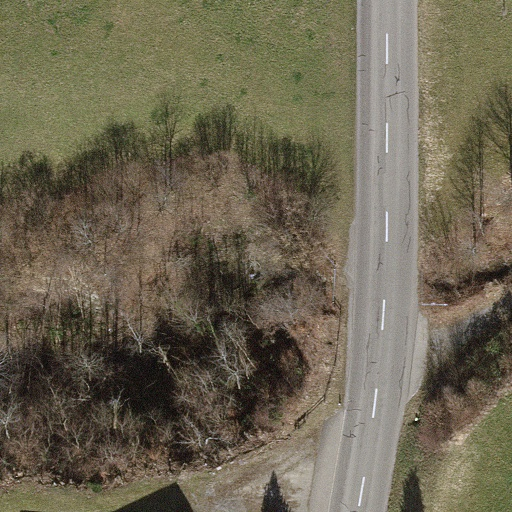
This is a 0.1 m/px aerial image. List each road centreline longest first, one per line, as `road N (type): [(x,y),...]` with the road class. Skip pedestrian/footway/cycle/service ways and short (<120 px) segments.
road 1 (tertiary): [(356,511),(382,236),(385,0)]
road 2 (track): [(371,406),(511,309)]
